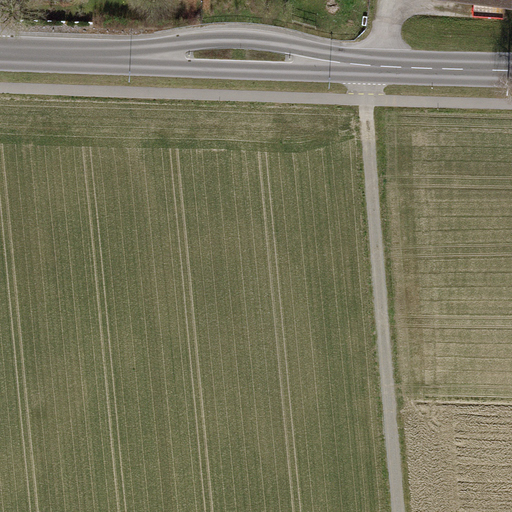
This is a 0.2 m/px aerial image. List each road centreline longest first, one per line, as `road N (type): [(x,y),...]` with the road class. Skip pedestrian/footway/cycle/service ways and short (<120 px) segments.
road 1 (tertiary): [(511,73),(0,56)]
road 2 (track): [(398,511),(363,68)]
